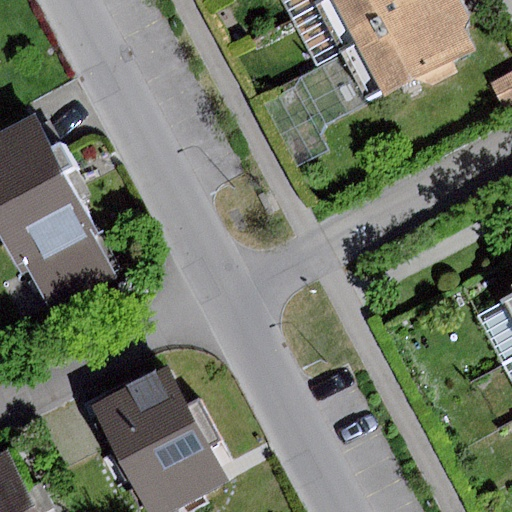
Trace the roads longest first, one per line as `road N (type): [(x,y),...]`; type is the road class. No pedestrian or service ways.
road 1 (residential): [(69,0),(227,293)]
road 2 (residential): [(227,293),(0,406)]
road 3 (residential): [(227,293),(345,511)]
